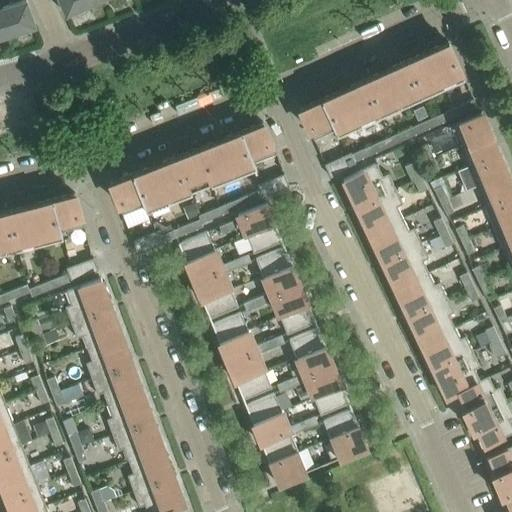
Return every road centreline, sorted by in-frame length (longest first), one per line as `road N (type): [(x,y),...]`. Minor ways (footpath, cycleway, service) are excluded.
road 1 (residential): [(455,511),(269,90)]
road 2 (residential): [(224,511),(80,166)]
road 3 (residential): [(269,90),(478,0)]
road 4 (residential): [(80,166),(269,90)]
road 5 (residential): [(227,0),(63,63)]
